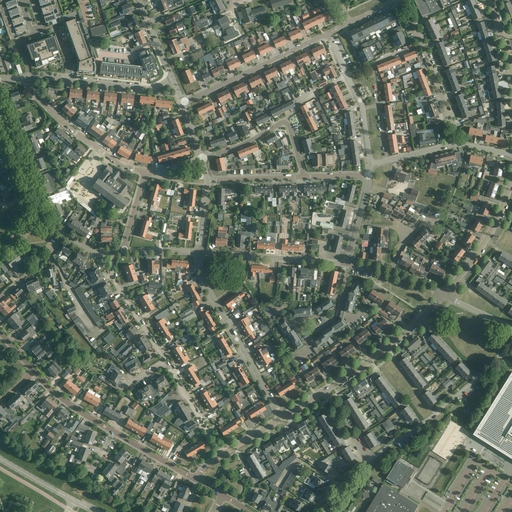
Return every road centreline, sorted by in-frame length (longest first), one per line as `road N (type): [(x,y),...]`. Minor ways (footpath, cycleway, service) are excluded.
road 1 (residential): [(282,418),(213,301),(199,253)]
road 2 (residential): [(182,102),(328,33)]
road 3 (residential): [(145,173),(118,164),(63,123),(28,78)]
road 4 (tertiary): [(325,391),(443,295)]
road 5 (residential): [(348,263),(199,253)]
road 6 (residential): [(304,177),(284,122),(202,158)]
road 7 (tertiary): [(443,295),(495,224),(511,178)]
road 8 (residential): [(164,361),(112,276),(111,251)]
